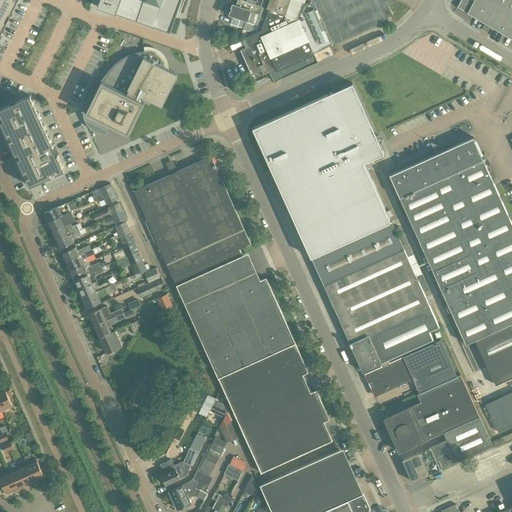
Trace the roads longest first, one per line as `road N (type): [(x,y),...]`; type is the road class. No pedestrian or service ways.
road 1 (unclassified): [(408,511),(229,120)]
road 2 (unclassified): [(154,511),(29,240),(27,209)]
road 3 (unclassified): [(229,120),(406,38),(424,6)]
road 4 (unclassified): [(27,209),(229,120)]
road 5 (unclassified): [(229,120),(203,46),(209,0)]
